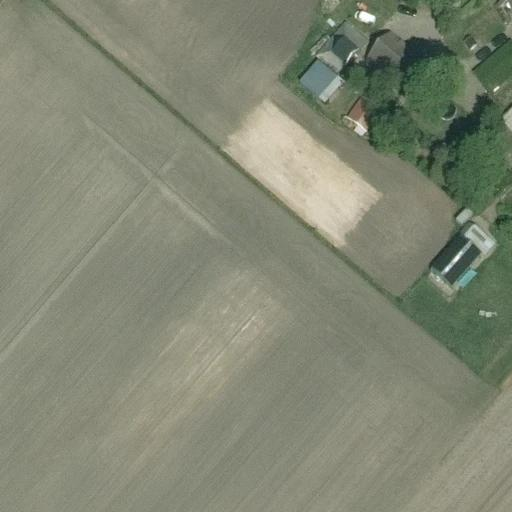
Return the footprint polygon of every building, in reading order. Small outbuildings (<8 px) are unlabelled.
[(315,58),(338,80),(369,43),(345,24),(315,58)] [(409,98),(432,72),(391,36),(368,62),(409,98)] [(491,95),(511,76),(511,43),(474,75),(491,95)] [(318,64),(299,85),(319,103),(338,82),(318,64)] [(366,134),(382,113),(363,99),(348,120),(366,134)] [(480,228),(469,239),(487,259),(498,248),(480,228)] [(480,258),(461,241),(432,273),(451,290),(480,258)]
